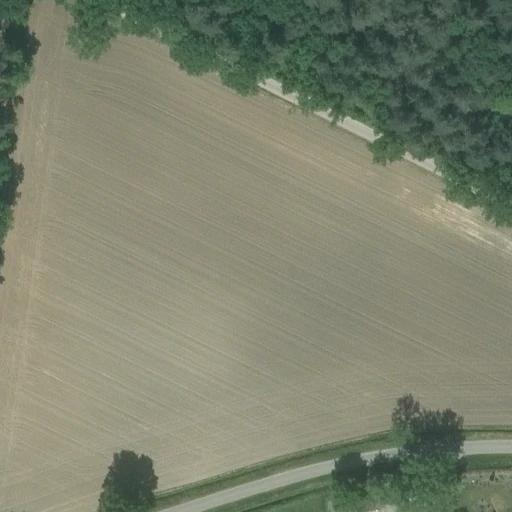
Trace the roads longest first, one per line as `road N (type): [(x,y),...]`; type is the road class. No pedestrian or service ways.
road 1 (unclassified): [(511,207),(99,0)]
road 2 (unclassified): [(178,511),(386,455),(511,447)]
